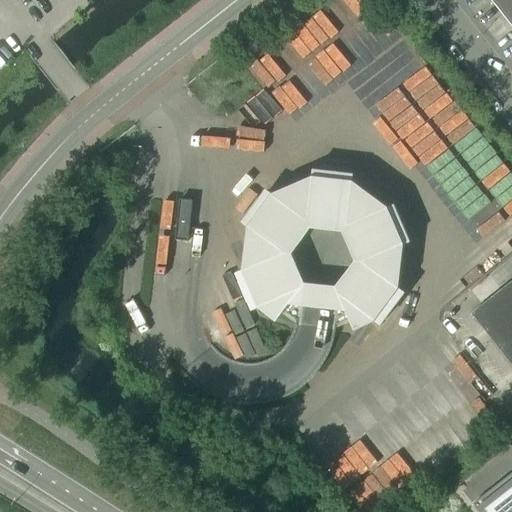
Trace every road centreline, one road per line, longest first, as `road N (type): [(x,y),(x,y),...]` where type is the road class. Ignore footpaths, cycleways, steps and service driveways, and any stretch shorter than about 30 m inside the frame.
road 1 (tertiary): [(41,166),(95,112),(237,0)]
road 2 (unclassified): [(511,95),(436,0)]
